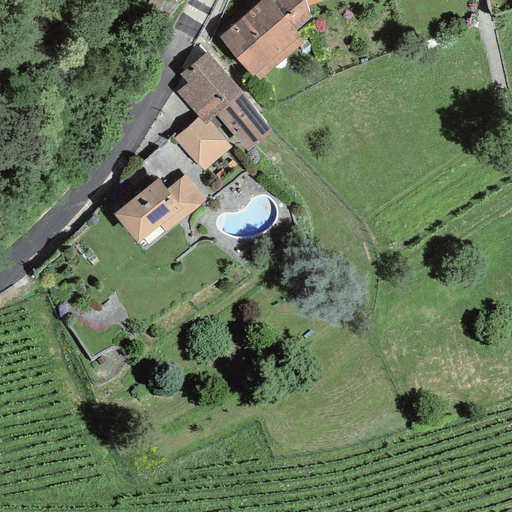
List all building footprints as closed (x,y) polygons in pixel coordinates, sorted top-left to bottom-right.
[(259,81),(303,43),(297,37),(301,35),(295,30),(310,18),(307,7),(304,0),(261,0),(219,37),(252,77),(254,75),(259,81)] [(242,91),(206,51),(179,74),(187,84),(178,92),(199,116),(205,124),(208,121),(215,115),(242,91)] [(246,152),(271,131),(242,91),(215,115),(246,152)] [(204,171),(231,147),(208,121),(205,124),(199,116),(175,138),(204,171)] [(139,183),(152,173),(143,159),(129,168),(139,183)] [(167,189),(158,178),(112,214),(136,243),(159,225),(165,232),(206,198),(185,174),(167,189)]
